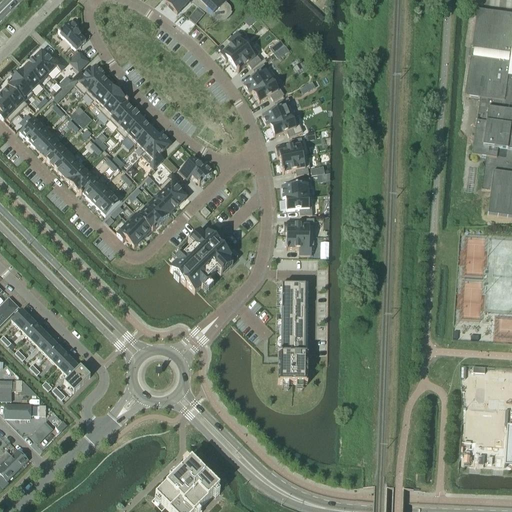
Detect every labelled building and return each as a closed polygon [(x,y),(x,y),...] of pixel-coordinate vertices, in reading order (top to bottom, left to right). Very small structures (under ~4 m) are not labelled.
[(167,0),(164,4),(177,16),(177,15),(191,2),(188,0),(167,0)] [(188,0),(191,2),(216,21),(218,22),(220,22),(222,22),(224,21),(228,17),(230,15),(230,13),(231,13),(231,12),(231,11),(230,10),(230,9),(230,8),(229,8),(229,7),(225,4),(228,0),(227,0),(188,0)] [(197,9),(188,20),(195,25),(204,15),(197,9)] [(478,99),(478,103),(471,157),(485,159),(481,191),(490,193),(487,216),(511,219),(511,16),(476,11),(471,50),(468,50),(467,58),(470,59),(465,98),(478,99)] [(71,23),(57,37),(59,38),(60,38),(75,53),(85,43),(75,33),(78,31),(71,23)] [(231,47),(219,57),(225,64),(227,63),(229,65),(249,48),(237,34),(227,43),(231,47)] [(249,48),(229,65),(230,67),(230,68),(231,69),(232,70),(233,71),(234,72),(235,73),(238,75),(238,74),(247,66),(251,71),(261,63),(257,58),(259,57),(250,47),(249,48)] [(41,53),(32,62),(48,77),(56,69),(60,73),(65,69),(54,58),(50,62),(41,53)] [(79,55),(69,65),(78,74),(88,64),(79,55)] [(32,62),(24,70),(39,86),(48,77),(32,62)] [(256,78),(242,86),(249,97),(252,95),(271,83),(275,80),(268,70),(266,71),(263,66),(252,73),(256,78)] [(80,74),(69,85),(73,89),(74,88),(83,97),(85,96),(85,95),(102,78),(102,79),(104,76),(95,67),(84,79),(80,74)] [(24,70),(15,79),(31,94),(39,86),(24,70)] [(102,78),(85,95),(85,96),(93,104),(110,87),(102,79),(102,78)] [(15,79),(6,88),(8,89),(8,88),(24,104),(33,96),(31,94),(15,79)] [(66,79),(58,87),(62,91),(71,83),(66,79)] [(271,83),(252,95),(258,106),(269,99),(273,104),(283,97),(280,91),(278,93),(271,83)] [(312,84),(305,88),(308,94),(315,90),(312,84)] [(93,104),(91,105),(100,114),(119,95),(110,87),(93,104)] [(8,89),(0,96),(0,97),(18,116),(19,116),(27,107),(24,104),(8,88),(8,89)] [(53,92),(49,96),(53,100),(62,92),(60,90),(56,94),(53,92)] [(54,101),(53,102),(57,106),(65,98),(61,93),(53,100),(54,101)] [(119,95),(100,114),(109,123),(109,122),(126,105),(128,104),(119,95)] [(0,97),(0,120),(3,124),(6,121),(9,125),(18,116),(0,97)] [(276,111),(261,118),(266,129),(269,128),(295,117),(288,100),(274,106),(276,111)] [(126,105),(109,122),(109,123),(117,130),(117,131),(134,114),(126,105)] [(73,116),(70,119),(74,123),(77,120),(79,118),(75,114),(73,116)] [(117,130),(115,132),(124,141),(126,140),(126,139),(143,122),(134,114),(117,131),(117,130)] [(295,117),(269,128),(274,140),(286,135),(288,140),(302,134),(295,117)] [(34,121),(19,135),(26,142),(26,143),(27,144),(42,129),(34,121)] [(124,141),(121,145),(128,152),(134,147),(134,148),(136,147),(136,146),(151,131),(143,122),(126,139),(126,140),(124,141)] [(42,129),(27,144),(28,145),(34,151),(49,136),(42,129)] [(151,131),(136,146),(136,147),(144,154),(144,155),(160,139),(159,139),(151,131)] [(49,136),(34,151),(42,159),(57,144),(57,145),(61,141),(52,133),(49,136)] [(144,154),(140,158),(150,167),(149,168),(153,172),(164,161),(159,157),(171,146),(162,137),(159,139),(160,139),(144,155),(144,154)] [(97,140),(94,143),(99,148),(102,145),(97,140)] [(290,149),(275,152),(277,161),(279,161),(279,163),(304,158),(301,140),(289,143),(290,149)] [(57,144),(42,159),(50,166),(64,152),(57,145),(57,144)] [(64,152),(50,166),(57,174),(72,160),(64,152)] [(280,166),(279,166),(279,167),(279,169),(280,170),(280,172),(281,173),(282,176),(283,176),(283,175),(295,173),(296,179),(308,177),(307,171),(309,170),(307,157),(304,158),(279,163),(280,166)] [(72,160),(57,174),(65,182),(80,167),(72,160)] [(166,160),(161,165),(165,169),(170,164),(166,160)] [(192,160),(178,174),(187,183),(191,179),(198,186),(197,186),(199,188),(212,174),(205,167),(202,170),(192,160)] [(80,167),(65,182),(73,189),(87,175),(80,167)] [(87,175),(73,189),(81,198),(82,197),(81,197),(82,196),(81,196),(96,181),(96,182),(97,181),(89,173),(87,175)] [(168,181),(159,190),(162,193),(178,208),(187,200),(177,190),(182,186),(171,176),(167,180),(168,181)] [(328,176),(316,178),(317,185),(327,184),(329,184),(329,176),(328,176)] [(297,187),(281,188),(282,201),(285,201),(308,199),(307,187),(309,187),(309,180),(296,181),(297,187)] [(96,181),(81,196),(82,196),(89,203),(104,189),(103,189),(96,182),(96,181)] [(104,189),(89,203),(97,211),(113,195),(105,187),(103,189),(104,189)] [(138,191),(132,196),(135,199),(140,194),(138,191)] [(154,201),(169,217),(178,208),(162,193),(154,201)] [(113,195),(97,211),(105,219),(121,203),(113,195)] [(308,199),(285,201),(286,213),(299,212),(299,218),(312,217),(310,198),(308,199)] [(144,208),(161,225),(169,217),(154,201),(152,199),(144,208)] [(142,206),(133,215),(133,216),(134,215),(151,232),(151,233),(152,234),(161,225),(144,208),(142,206)] [(204,209),(200,214),(206,219),(210,215),(204,209)] [(133,216),(125,224),(127,226),(127,225),(143,241),(151,233),(151,232),(134,215),(133,216)] [(298,227),(283,227),(283,236),(285,236),(285,239),(313,240),(314,221),(299,221),(298,227)] [(127,226),(115,237),(122,244),(125,241),(134,250),(143,241),(127,225),(127,226)] [(172,269),(169,271),(174,277),(173,278),(178,284),(180,282),(185,288),(186,287),(194,296),(200,289),(202,291),(202,290),(203,290),(201,289),(207,283),(209,284),(208,282),(216,274),(219,277),(220,278),(232,266),(228,262),(231,259),(222,251),(223,250),(218,245),(219,244),(213,238),(212,239),(207,234),(204,237),(199,233),(187,245),(188,246),(191,249),(183,257),(182,256),(181,256),(181,257),(183,258),(177,264),(175,263),(176,265),(172,269)] [(284,244),(284,246),(284,248),(285,249),(285,252),(287,252),(298,252),(298,258),(311,258),(311,252),(313,252),(313,240),(285,239),(285,241),(284,243),(284,244)] [(277,356),(277,358),(278,358),(277,385),(277,386),(282,386),(288,386),(296,386),(303,386),(307,386),(307,385),(307,358),(307,357),(304,357),(304,287),(302,287),(302,282),(284,282),(284,287),(282,287),(281,287),(281,291),(280,357),(279,357),(278,357),(278,356),(277,356)] [(8,300),(0,308),(0,327),(18,309),(8,300)] [(18,331),(29,320),(22,312),(11,323),(18,331)] [(25,338),(36,327),(29,320),(18,331),(25,338)] [(33,345),(44,334),(36,327),(25,338),(33,345)] [(40,352),(51,341),(44,334),(33,345),(40,352)] [(47,360),(58,349),(51,341),(40,352),(47,360)] [(54,367),(65,356),(58,349),(47,360),(54,367)] [(61,374),(72,363),(65,356),(54,367),(61,374)] [(68,381),(79,370),(72,363),(61,374),(68,381)] [(73,396),(90,379),(80,369),(79,370),(68,381),(63,386),(73,396)] [(35,397),(21,383),(21,394),(21,398),(35,397)] [(38,408),(30,408),(30,418),(38,418),(38,409),(38,408)] [(5,410),(5,422),(30,422),(30,410),(5,410)] [(0,477),(8,485),(28,465),(17,454),(0,471),(0,477)] [(190,463),(154,499),(165,509),(167,511),(197,511),(218,492),(190,463)]
